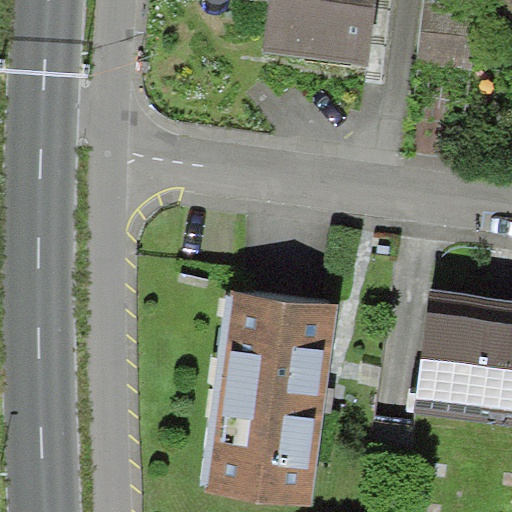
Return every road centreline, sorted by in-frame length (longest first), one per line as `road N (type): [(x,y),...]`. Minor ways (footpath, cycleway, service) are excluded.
road 1 (primary): [(42,511),(37,203),(46,76)]
road 2 (residential): [(511,202),(113,140)]
road 3 (residential): [(117,511),(113,140)]
road 4 (residential): [(113,140),(121,0)]
